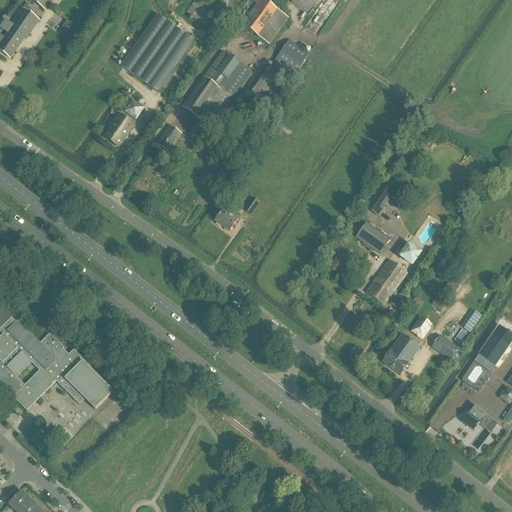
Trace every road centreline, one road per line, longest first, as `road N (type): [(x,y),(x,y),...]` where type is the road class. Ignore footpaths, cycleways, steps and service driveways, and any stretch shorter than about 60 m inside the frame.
road 1 (trunk): [(0,208),(327,461),(375,511)]
road 2 (unclassified): [(307,351),(0,123)]
road 3 (trunk): [(258,378),(0,176)]
road 4 (unclassified): [(508,511),(307,351)]
road 5 (trunk): [(433,511),(302,412)]
